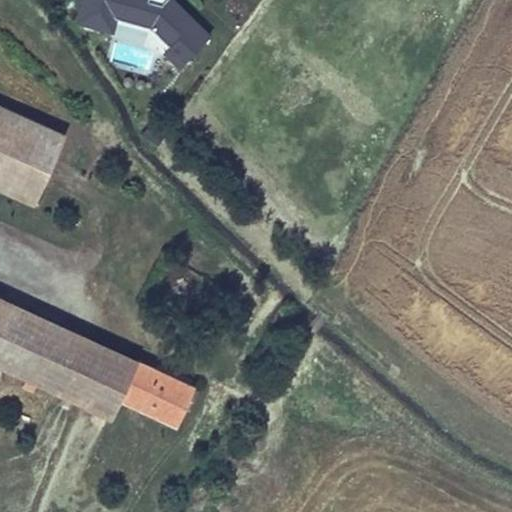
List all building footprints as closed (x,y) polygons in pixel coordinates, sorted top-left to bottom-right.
[(207,37),(170,0),(161,0),(158,4),(146,0),(145,0),(81,0),(75,21),(109,31),(113,18),(150,29),(167,46),(162,51),(178,66),(207,37)] [(0,110),(0,192),(32,207),(63,139),(0,110)] [(0,296),(0,361),(4,364),(29,310),(0,296)] [(29,310),(4,364),(112,414),(120,397),(137,360),(29,310)] [(137,360),(120,397),(139,405),(155,368),(137,360)] [(155,368),(139,405),(176,422),(192,385),(155,368)]
